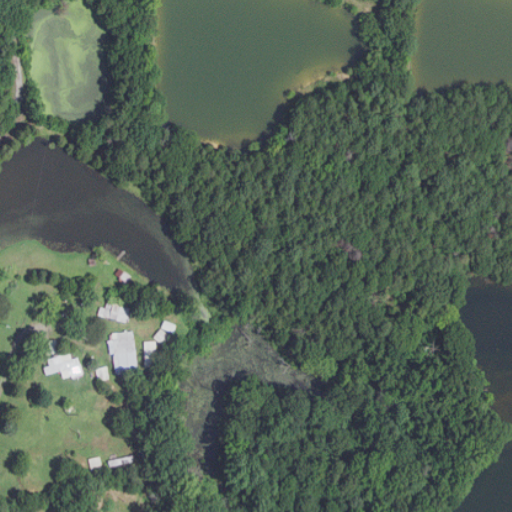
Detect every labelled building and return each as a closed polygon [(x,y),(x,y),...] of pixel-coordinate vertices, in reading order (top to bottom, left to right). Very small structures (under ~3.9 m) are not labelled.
[(100,315),(127,321),(130,307),(104,300),(100,315)] [(153,337),(164,344),(170,334),(160,327),(153,337)] [(138,370),(132,329),(109,333),(112,353),(113,352),(116,374),(138,370)] [(46,353),(58,352),(56,338),(44,340),(46,353)] [(145,365),(156,365),(155,340),(144,340),(145,365)] [(63,377),(80,374),(75,351),(48,357),(50,365),(44,366),(46,373),(62,370),(63,377)] [(135,460),(133,454),(108,459),(110,466),(135,460)] [(90,457),(91,470),(102,469),(100,456),(90,457)]
